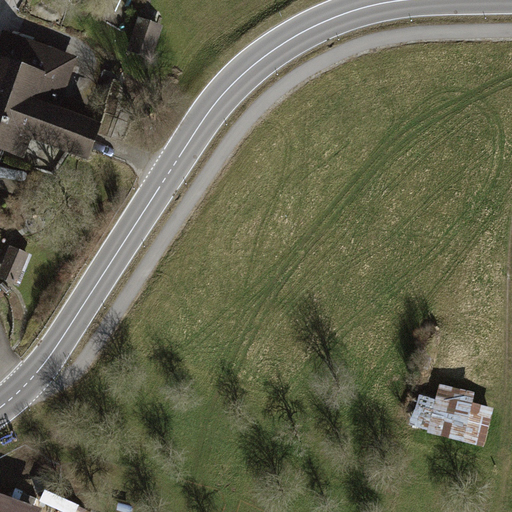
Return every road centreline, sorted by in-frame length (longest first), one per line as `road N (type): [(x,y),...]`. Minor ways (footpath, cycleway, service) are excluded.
road 1 (secondary): [(0,407),(62,340),(243,74),(314,26),(415,0)]
road 2 (track): [(489,511),(509,437),(511,385)]
